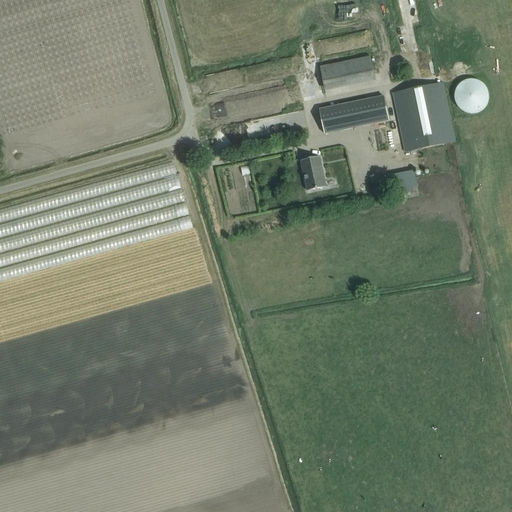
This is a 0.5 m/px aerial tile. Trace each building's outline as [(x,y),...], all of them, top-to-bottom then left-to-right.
[(371,57),(320,67),(324,86),(374,76),(371,57)] [(461,84),(460,115),(492,115),(492,85),(461,84)] [(405,154),(454,145),(443,85),(393,95),(405,154)] [(324,134),(389,121),(384,97),(320,110),(324,134)] [(253,125),(243,125),(243,136),(254,135),(253,125)] [(219,136),(219,148),(230,148),(231,137),(219,136)] [(325,188),(318,157),(300,161),(306,192),(325,188)] [(417,196),(416,190),(421,189),(419,173),(395,177),(397,192),(411,190),(412,196),(417,196)] [(183,175),(0,211),(0,252),(1,253),(3,265),(96,246),(98,257),(105,256),(104,252),(135,245),(135,246),(144,244),(143,243),(153,242),(155,251),(197,243),(183,175)]
